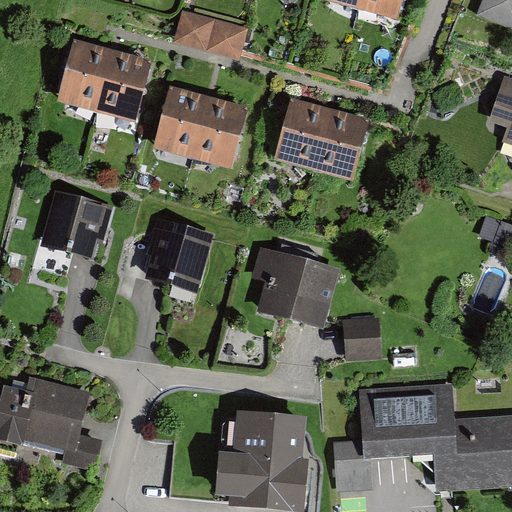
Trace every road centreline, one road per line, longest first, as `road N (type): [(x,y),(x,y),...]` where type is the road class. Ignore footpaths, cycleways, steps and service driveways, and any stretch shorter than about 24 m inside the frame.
road 1 (residential): [(141,374),(111,511)]
road 2 (residential): [(141,374),(261,386)]
